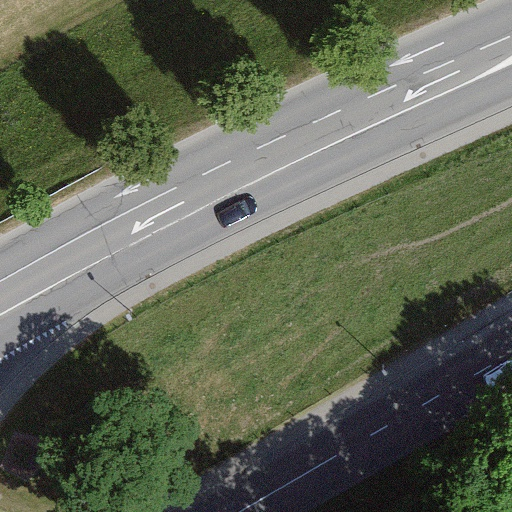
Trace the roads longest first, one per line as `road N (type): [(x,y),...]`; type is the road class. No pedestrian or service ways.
road 1 (secondary): [(511,44),(200,192),(0,302)]
road 2 (residential): [(238,511),(511,357)]
